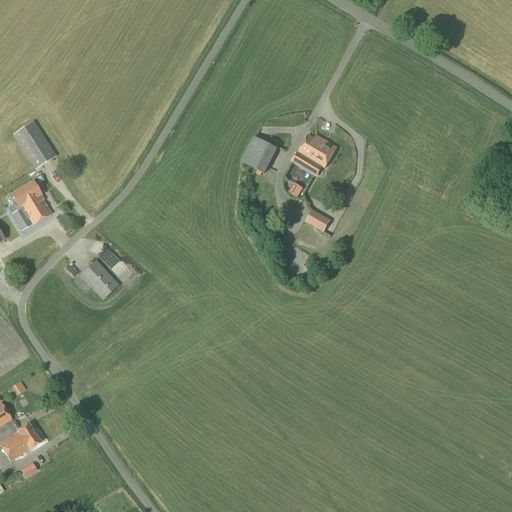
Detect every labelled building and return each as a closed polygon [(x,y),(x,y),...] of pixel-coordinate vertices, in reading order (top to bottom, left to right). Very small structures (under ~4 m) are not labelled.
[(57,157),(35,122),(34,122),(24,129),(15,134),(13,136),(35,171),(50,162),(57,157)] [(314,139),(308,135),(291,164),(315,178),(321,169),(324,170),(337,149),(315,137),(314,139)] [(263,174),(276,150),(253,138),(240,162),(263,174)] [(292,180),(288,191),(299,195),(303,184),(292,180)] [(11,196),(17,205),(7,210),(0,200),(0,243),(5,241),(3,238),(5,237),(8,242),(31,228),(51,216),(43,202),(43,201),(32,183),(11,196)] [(312,211),(305,223),(323,233),(330,221),(312,211)] [(125,282),(134,273),(122,261),(113,270),(125,282)] [(103,301),(118,287),(96,262),(74,282),(85,295),(91,289),(103,301)] [(14,386),(18,395),(27,391),(22,382),(14,386)] [(29,425),(19,432),(1,404),(0,404),(0,447),(10,463),(29,451),(29,452),(41,444),(29,425)] [(35,468),(23,475),(26,479),(37,472),(35,468)] [(11,489),(25,481),(20,473),(7,481),(11,489)]
